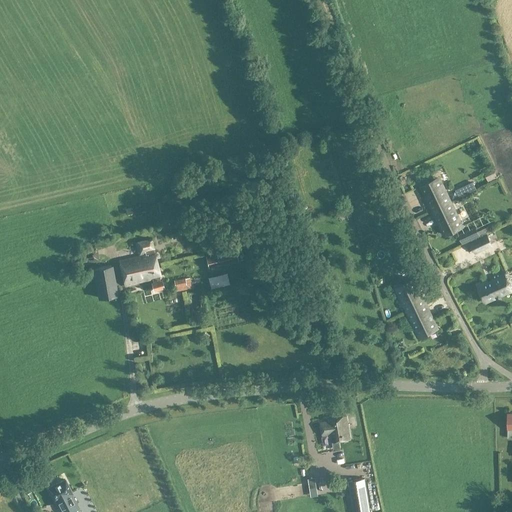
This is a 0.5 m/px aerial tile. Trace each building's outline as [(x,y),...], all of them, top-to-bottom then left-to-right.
[(450,202),(439,178),(422,186),(433,211),(450,202)] [(473,183),(464,187),(468,193),(476,189),(473,183)] [(462,226),(450,202),(433,211),(445,235),(462,226)] [(149,209),(148,203),(125,208),(127,214),(149,209)] [(457,209),(462,221),(468,219),(463,206),(457,209)] [(473,239),(479,236),(476,228),(470,231),(473,239)] [(492,245),(487,235),(471,243),(475,253),(492,245)] [(123,274),(158,266),(152,239),(137,243),(139,255),(146,254),(146,255),(120,261),(123,274)] [(209,268),(215,266),(238,261),(236,250),(206,257),(207,262),(209,268)] [(87,260),(96,258),(95,251),(85,253),(87,260)] [(117,297),(111,260),(93,263),(99,300),(117,297)] [(161,277),(158,266),(123,274),(126,286),(153,279),(154,283),(152,283),(154,291),(164,288),(162,280),(160,281),(159,277),(161,277)] [(441,272),(445,279),(453,274),(448,267),(441,272)] [(511,291),(503,272),(491,277),(493,281),(488,283),(487,282),(478,286),(485,302),(495,298),(493,295),(498,293),(500,296),(511,291)] [(425,304),(414,280),(396,288),(408,312),(425,304)] [(437,328),(425,304),(408,312),(420,336),(437,328)] [(332,446),(339,445),(339,441),(350,440),(347,416),(328,419),(328,421),(320,423),(322,436),(330,434),(331,442),(332,442),(332,446)] [(349,446),(334,445),(333,466),(349,466),(349,446)] [(64,479),(47,488),(54,502),(55,501),(60,511),(69,511),(78,508),(71,493),(64,479)] [(370,511),(365,479),(348,481),(353,511),(370,511)]
